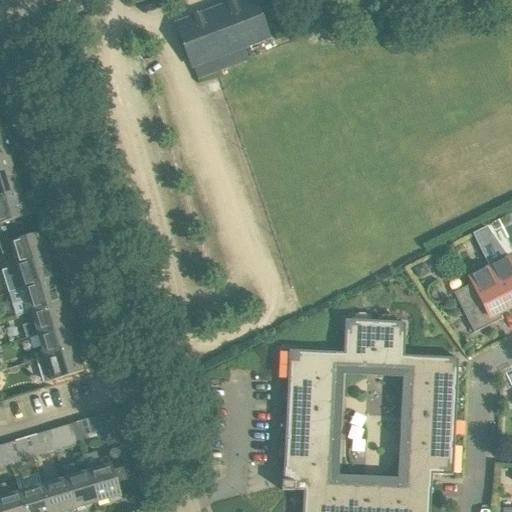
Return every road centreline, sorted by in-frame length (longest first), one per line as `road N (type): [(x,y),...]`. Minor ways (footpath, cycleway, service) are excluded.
road 1 (residential): [(184,511),(32,0)]
road 2 (residential): [(476,511),(481,365)]
